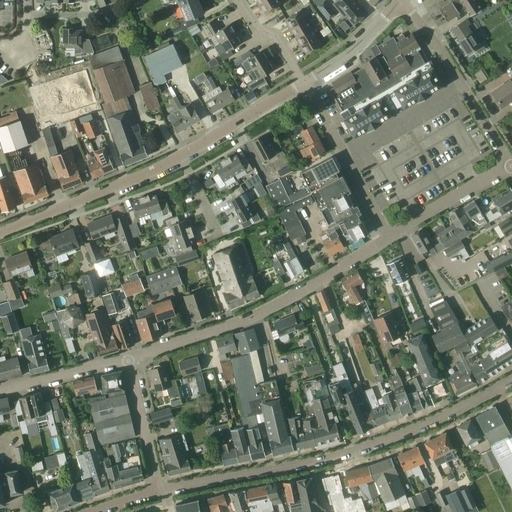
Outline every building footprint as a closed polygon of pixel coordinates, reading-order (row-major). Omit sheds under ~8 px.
[(191,18),(203,13),(197,0),(196,0),(181,6),(185,17),(177,20),(180,26),(172,29),(174,34),(187,29),(187,28),(194,25),(191,18)] [(277,0),(268,0),(261,5),(266,14),(281,5),(277,0)] [(322,0),(316,4),(318,6),(317,7),(328,21),(336,14),(325,0),(323,1),(322,0)] [(354,25),(366,15),(358,6),(360,5),(355,0),(335,0),(337,2),(334,5),(344,17),(346,16),(354,25)] [(465,10),(476,2),(477,2),(475,0),(457,0),(453,3),(452,2),(439,10),(447,22),(460,14),(459,12),(465,8),(465,10)] [(477,2),(476,2),(465,10),(470,17),(481,9),(477,2)] [(3,5),(3,24),(12,25),(13,5),(3,5)] [(292,28),(306,20),(301,11),(286,19),(292,28)] [(471,24),(467,18),(451,29),(459,40),(458,41),(468,54),(475,49),(478,53),(485,49),(482,44),(480,46),(471,32),(468,26),(471,24)] [(215,45),(220,42),(220,43),(237,33),(231,24),(220,31),(214,20),(201,27),(208,38),(210,37),(215,45)] [(306,20),(292,28),(297,37),(311,28),(306,20)] [(327,26),(320,32),(324,37),(331,32),(327,26)] [(63,28),(63,44),(63,49),(75,49),(75,54),(83,54),(83,53),(95,53),(90,39),(83,39),(83,30),(75,30),(75,28),(63,28)] [(311,28),(297,37),(302,46),(316,37),(311,28)] [(233,55),(230,50),(242,42),(237,33),(220,43),(225,52),(219,55),(222,61),(233,55)] [(334,88),(328,92),(344,119),(341,121),(340,121),(347,133),(348,133),(350,131),(352,135),(440,83),(412,34),(397,43),(393,37),(378,46),(381,52),(394,75),(376,86),(364,67),(353,74),(351,72),(332,83),(334,88)] [(316,37),(302,46),(307,55),(322,46),(316,37)] [(173,43),(144,56),(144,57),(153,78),(154,79),(152,80),(155,87),(167,82),(164,75),(183,66),(181,61),(173,44),(173,43)] [(248,51),(233,60),(236,66),(242,63),(247,73),(249,72),(270,60),(264,50),(251,57),(248,51)] [(381,52),(362,64),(364,67),(376,86),(394,75),(381,52)] [(254,81),(247,85),(251,91),(267,82),(263,76),(275,69),(270,60),(249,72),(254,81)] [(123,61),(94,71),(106,103),(127,96),(135,93),(123,61)] [(486,78),(481,71),(476,75),(480,82),(486,78)] [(204,81),(204,80),(206,78),(204,73),(196,78),(194,79),(197,84),(204,81)] [(204,80),(207,86),(210,84),(211,85),(214,83),(211,76),(206,78),(204,80)] [(511,83),(510,80),(504,84),(505,86),(493,94),(502,107),(511,100),(511,83)] [(139,86),(148,111),(160,107),(151,82),(139,86)] [(210,84),(207,86),(208,87),(210,91),(210,92),(214,90),(217,88),(217,87),(214,83),(211,85),(210,84)] [(64,115),(64,114),(75,111),(67,86),(56,90),(56,89),(47,92),(47,93),(36,96),(43,121),(55,117),(55,118),(64,115)] [(217,88),(214,90),(223,107),(224,106),(235,100),(229,89),(222,92),(219,87),(217,88)] [(210,92),(202,97),(212,113),(214,115),(220,112),(218,110),(223,107),(214,90),(210,92)] [(176,97),(170,100),(173,106),(179,102),(176,97)] [(179,102),(173,106),(176,112),(179,110),(182,108),(179,103),(179,102)] [(182,108),(179,110),(183,115),(189,126),(201,119),(195,108),(191,103),(182,108)] [(148,146),(144,147),(139,132),(134,134),(131,127),(138,125),(132,110),(107,119),(124,165),(148,157),(147,155),(151,153),(152,152),(150,147),(148,146)] [(176,112),(168,116),(171,122),(177,133),(189,126),(183,115),(179,110),(176,112)] [(84,130),(79,118),(70,121),(74,130),(73,131),(74,134),(84,130)] [(19,119),(0,125),(0,137),(5,152),(27,145),(27,144),(19,119)] [(102,133),(96,119),(82,124),(88,139),(102,133)] [(300,122),(289,128),(292,134),(303,129),(300,122)] [(309,145),(301,150),(304,157),(311,153),(313,158),(314,158),(318,156),(325,152),(319,140),(312,127),(302,132),(309,145)] [(50,128),(42,130),(51,157),(63,189),(82,182),(73,159),(75,158),(71,149),(58,154),(50,128)] [(251,142),(262,162),(276,154),(265,135),(251,142)] [(107,152),(106,153),(104,147),(94,151),(96,157),(97,156),(104,174),(114,170),(107,152)] [(246,158),(240,161),(237,155),(230,159),(229,157),(225,159),(234,175),(245,169),(247,172),(252,169),(246,158)] [(97,156),(96,157),(86,161),(93,178),(104,174),(97,156)] [(321,181),(324,186),(343,176),(343,175),(343,173),(342,172),(340,171),(333,156),(301,173),(308,187),(321,181)] [(225,185),(223,182),(234,175),(225,159),(220,162),(222,164),(215,168),(219,174),(213,177),(220,188),(225,185)] [(26,203),(49,194),(37,163),(14,172),(26,203)] [(261,181),(257,175),(252,178),(256,184),(261,181)] [(348,194),(352,192),(343,176),(324,186),(311,192),(321,211),(335,204),(333,200),(347,192),(348,194)] [(0,205),(2,212),(15,208),(5,177),(0,178),(0,205)] [(207,188),(214,184),(211,178),(203,182),(207,188)] [(280,179),(266,186),(273,202),(287,195),(280,179)] [(227,202),(231,208),(229,210),(232,214),(248,205),(241,194),(244,192),(241,186),(230,193),(233,199),(227,202)] [(489,222),(511,208),(511,191),(510,188),(492,199),(499,211),(493,214),(490,210),(484,214),(489,222)] [(361,211),(356,200),(355,197),(354,194),(352,192),(348,194),(347,192),(333,200),(335,204),(321,211),(328,224),(335,220),(337,224),(361,211)] [(164,199),(159,201),(157,195),(149,197),(148,195),(144,197),(150,214),(161,210),(162,214),(164,213),(166,218),(172,215),(171,211),(169,212),(164,199)] [(277,210),(291,203),(287,195),(273,202),(277,210)] [(305,233),(295,211),(313,202),(310,196),(278,211),(281,218),(279,219),(284,230),(286,229),(291,240),(305,233)] [(139,221),(138,218),(150,214),(144,197),(139,198),(140,200),(132,203),(135,209),(128,211),(132,224),(139,221)] [(474,201),(463,208),(465,212),(469,219),(471,217),(479,225),(480,226),(478,228),(487,223),(474,201)] [(241,223),(244,228),(249,226),(260,219),(257,213),(254,215),(248,205),(232,214),(234,218),(236,217),(240,224),(241,223)] [(474,231),(471,227),(468,221),(461,210),(459,207),(449,213),(456,224),(446,230),(443,225),(435,230),(427,234),(437,252),(445,248),(446,248),(460,239),(474,231)] [(363,223),(367,221),(361,211),(337,224),(335,220),(328,224),(328,225),(330,225),(331,228),(320,235),(331,254),(344,247),(340,241),(344,238),(346,240),(352,237),(354,241),(369,234),(363,223)] [(111,215),(88,224),(94,239),(116,230),(121,244),(115,247),(117,254),(136,247),(133,238),(131,232),(125,216),(112,221),(111,215)] [(511,215),(505,220),(498,225),(505,236),(511,232),(511,215)] [(173,238),(192,231),(191,226),(188,227),(186,220),(179,222),(177,216),(165,220),(167,227),(169,226),(173,237),(173,238)] [(139,229),(131,232),(133,238),(139,236),(140,235),(139,229)] [(422,253),(428,250),(432,256),(437,253),(422,229),(411,235),(422,253)] [(50,238),(57,256),(59,262),(67,259),(68,258),(66,252),(79,247),(73,230),(50,238)] [(192,231),(173,238),(173,237),(169,239),(178,266),(199,260),(196,249),(193,250),(191,245),(194,244),(192,237),(194,236),(192,231)] [(304,234),(295,238),(298,245),(307,240),(304,234)] [(460,239),(446,248),(443,250),(448,257),(465,247),(460,239)] [(84,243),(91,262),(92,261),(93,264),(100,261),(99,259),(100,258),(94,240),(84,243)] [(284,263),(292,277),(304,271),(296,256),(287,240),(282,243),(291,259),(284,263)] [(224,286),(227,294),(225,295),(231,309),(260,296),(252,275),(251,275),(241,245),(213,254),(220,272),(224,286)] [(150,258),(148,250),(141,252),(144,260),(150,258)] [(511,250),(484,264),(489,273),(493,270),(494,272),(495,272),(504,267),(511,262),(511,250)] [(32,268),(26,252),(5,260),(11,276),(26,270),(29,277),(34,275),(32,268)] [(99,277),(115,272),(110,259),(94,264),(99,277)] [(401,259),(387,265),(396,283),(410,278),(401,259)] [(279,260),(272,263),(272,264),(278,275),(279,276),(285,273),(279,260)] [(421,262),(414,265),(419,275),(426,271),(421,262)] [(176,266),(146,277),(152,295),(182,284),(176,266)] [(500,281),(509,276),(504,267),(495,272),(500,281)] [(102,293),(95,271),(80,276),(87,298),(102,293)] [(374,321),(373,320),(364,300),(357,287),(364,283),(357,271),(341,280),(348,292),(355,305),(366,325),(374,321)] [(145,290),(140,278),(139,279),(137,273),(129,277),(131,282),(122,286),(126,297),(145,290)] [(426,292),(434,288),(429,278),(422,281),(426,292)] [(24,305),(14,279),(3,283),(9,300),(13,310),(24,305)] [(47,288),(51,299),(63,295),(60,284),(47,288)] [(328,329),(338,325),(338,324),(339,324),(332,308),(325,289),(317,294),(328,322),(326,323),(328,329)] [(185,297),(193,320),(196,319),(197,322),(204,319),(203,316),(210,314),(203,291),(185,297)] [(85,302),(83,292),(75,294),(78,304),(85,302)] [(118,311),(112,293),(102,297),(108,314),(118,311)] [(152,305),(155,313),(158,321),(159,326),(165,324),(163,319),(176,315),(171,299),(152,305)] [(511,300),(511,299),(500,307),(509,322),(511,326),(511,300)] [(456,395),(476,384),(464,357),(463,353),(471,349),(458,324),(460,324),(446,300),(430,307),(441,331),(431,336),(439,353),(453,346),(460,362),(456,364),(459,371),(449,375),(451,379),(450,379),(456,395)] [(0,303),(0,316),(12,312),(8,301),(0,303)] [(57,319),(63,339),(74,336),(71,327),(72,326),(74,327),(83,320),(79,307),(67,307),(66,308),(55,312),(57,319)] [(119,349),(105,309),(86,315),(96,344),(100,356),(119,349)] [(54,311),(43,315),(45,322),(56,318),(54,311)] [(396,321),(392,312),(373,320),(374,321),(383,343),(401,335),(395,322),(396,321)] [(1,317),(6,334),(19,330),(13,313),(1,317)] [(158,321),(155,313),(136,320),(143,341),(143,342),(163,336),(159,326),(158,321)] [(294,315),(274,323),(280,340),(282,341),(284,342),(286,342),(288,341),(289,339),(289,337),(288,333),(297,329),(299,332),(306,329),(301,316),(296,319),(294,315)] [(475,352),(464,357),(476,384),(488,378),(484,371),(485,370),(489,376),(500,370),(511,362),(511,343),(511,342),(510,342),(502,328),(499,330),(490,316),(463,332),(475,352)] [(423,319),(417,322),(420,329),(426,327),(423,319)] [(53,331),(60,329),(57,320),(50,322),(53,331)] [(134,345),(126,320),(113,325),(121,349),(134,345)] [(338,325),(328,329),(331,335),(340,331),(338,325)] [(235,334),(242,353),(259,348),(253,328),(235,334)] [(361,342),(358,334),(352,336),(354,345),(353,345),(355,353),(363,350),(361,342)] [(409,346),(415,359),(421,375),(425,385),(441,379),(422,334),(407,340),(409,346)] [(28,363),(31,374),(49,369),(46,359),(40,335),(22,340),(28,363)] [(225,352),(237,349),(232,335),(216,341),(220,353),(218,354),(221,363),(227,360),(225,352)] [(311,340),(302,343),(304,349),(313,346),(311,340)] [(409,362),(415,359),(409,346),(403,349),(408,361),(409,362)] [(402,352),(391,355),(394,364),(405,360),(402,352)] [(230,358),(244,416),(244,417),(255,415),(263,413),(273,455),(294,450),(286,419),(281,399),(280,399),(276,379),(256,384),(249,354),(230,358)] [(0,357),(0,378),(1,380),(2,380),(23,376),(17,358),(6,361),(5,356),(0,357)] [(184,376),(201,371),(197,357),(180,363),(184,376)] [(412,379),(411,379),(416,391),(423,408),(433,404),(425,385),(421,375),(415,359),(409,362),(408,361),(405,363),(406,367),(410,365),(412,369),(409,371),(412,379)] [(222,371),(231,369),(229,361),(227,361),(227,360),(221,363),(220,363),(222,371)] [(341,362),(332,366),(336,377),(341,389),(342,388),(345,387),(347,392),(343,394),(346,402),(346,404),(358,433),(368,429),(353,390),(352,387),(351,388),(341,362)] [(377,362),(370,365),(375,377),(382,374),(377,362)] [(156,391),(166,388),(169,397),(178,394),(174,380),(169,381),(165,366),(161,367),(159,366),(155,367),(154,369),(150,370),(156,391)] [(320,366),(310,369),(312,375),(322,372),(320,366)] [(231,369),(222,371),(225,381),(234,378),(231,369)] [(121,371),(112,373),(102,375),(105,393),(124,390),(121,371)] [(194,374),(200,395),(207,393),(201,372),(194,374)] [(398,373),(388,378),(394,392),(392,392),(401,416),(413,412),(406,393),(403,387),(398,373)] [(94,377),(73,382),(76,395),(77,401),(84,400),(83,393),(97,390),(94,377)] [(423,408),(416,391),(411,379),(406,381),(410,391),(406,393),(413,412),(418,410),(423,408)] [(320,380),(303,385),(309,406),(312,406),(316,424),(313,425),(313,429),(311,430),(315,445),(322,443),(324,443),(340,439),(340,438),(342,436),(339,433),(336,424),(337,423),(338,422),(335,414),(334,413),(332,414),(328,396),(325,397),(320,380)] [(383,405),(389,421),(390,421),(390,420),(401,416),(392,392),(391,391),(386,393),(384,389),(386,389),(383,381),(377,383),(382,396),(381,396),(384,405),(383,405)] [(331,382),(328,384),(337,408),(340,406),(342,407),(343,407),(345,406),(345,404),(346,404),(346,402),(343,394),(341,389),(332,384),(331,382)] [(358,388),(353,390),(368,429),(377,426),(368,403),(365,405),(358,388)] [(372,389),(364,392),(366,397),(368,403),(377,426),(389,421),(383,405),(376,408),(374,403),(377,402),(372,389)] [(30,396),(35,416),(37,422),(47,420),(49,427),(55,426),(52,414),(46,415),(46,413),(41,393),(30,396)] [(89,398),(90,403),(100,446),(136,437),(125,394),(105,399),(104,396),(89,398)] [(24,419),(25,420),(19,422),(22,434),(28,432),(26,425),(37,422),(35,416),(30,396),(19,399),(24,419)] [(0,422),(3,421),(3,419),(2,413),(10,412),(8,399),(8,398),(0,399),(0,422)] [(301,416),(306,447),(315,445),(311,430),(313,429),(313,425),(316,424),(312,406),(309,406),(306,407),(305,407),(307,416),(303,418),(302,416),(301,416)] [(476,416),(487,437),(506,427),(495,406),(494,407),(492,407),(489,408),(489,410),(476,416)] [(170,407),(167,408),(150,413),(153,425),(173,418),(170,407)] [(62,409),(53,412),(56,423),(65,420),(62,409)] [(297,414),(297,417),(286,419),(294,450),(306,447),(301,416),(300,413),(297,414)] [(258,427),(255,415),(244,417),(244,416),(241,417),(243,427),(244,427),(252,459),(266,457),(258,427)] [(467,444),(469,443),(471,448),(479,444),(476,439),(479,438),(470,420),(468,421),(467,421),(464,422),(463,424),(457,427),(467,444)] [(238,462),(231,430),(230,430),(228,423),(215,426),(221,451),(224,465),(225,465),(226,466),(232,465),(233,463),(238,462)] [(231,430),(238,462),(252,459),(244,427),(243,427),(231,430)] [(492,448),(510,438),(508,436),(510,435),(506,427),(487,437),(491,445),(492,448)] [(90,449),(83,452),(84,454),(86,461),(85,461),(89,476),(88,477),(95,496),(110,490),(112,489),(105,460),(104,460),(96,431),(85,434),(90,449)] [(438,437),(435,438),(447,461),(457,456),(454,449),(446,433),(444,434),(443,433),(440,434),(440,436),(438,437)] [(511,433),(510,435),(508,436),(510,438),(492,448),(511,487),(511,433)] [(168,476),(192,470),(188,459),(186,450),(188,450),(183,434),(159,440),(168,476)] [(447,461),(435,438),(431,440),(430,439),(427,440),(427,442),(425,443),(433,459),(436,466),(447,461)] [(118,444),(112,445),(116,465),(117,464),(119,471),(123,486),(134,483),(130,468),(128,462),(122,464),(120,457),(121,456),(118,444)] [(127,458),(128,462),(130,468),(134,483),(145,480),(142,465),(141,465),(139,455),(137,445),(133,446),(135,456),(127,458)] [(418,475),(421,481),(424,479),(418,465),(425,462),(418,446),(416,447),(416,446),(412,448),(412,449),(407,451),(418,475)] [(25,458),(22,447),(15,448),(17,460),(25,458)] [(481,454),(488,471),(499,466),(491,449),(481,454)] [(57,455),(59,466),(67,464),(64,450),(56,452),(57,455)] [(415,477),(418,475),(407,451),(403,453),(403,452),(398,454),(399,455),(397,455),(404,471),(411,468),(415,477)] [(83,481),(73,484),(80,501),(95,496),(88,477),(89,476),(85,461),(86,461),(84,454),(77,456),(79,463),(82,473),(80,474),(83,481)] [(49,469),(59,466),(57,455),(46,457),(49,469)] [(369,466),(368,466),(374,481),(375,481),(380,494),(381,494),(385,503),(397,498),(400,505),(408,502),(405,495),(397,475),(398,474),(392,458),(392,457),(390,458),(386,459),(385,460),(383,460),(383,461),(378,462),(377,463),(374,464),(373,464),(370,466),(369,466)] [(110,459),(105,460),(112,489),(123,486),(119,471),(117,464),(116,465),(111,466),(110,459)] [(31,463),(33,471),(44,468),(42,461),(31,463)] [(347,472),(346,472),(346,473),(350,486),(356,484),(358,484),(359,487),(364,500),(379,495),(379,494),(374,481),(368,466),(356,469),(353,470),(347,471),(347,472)] [(6,473),(0,474),(0,480),(3,494),(10,493),(11,495),(22,493),(17,470),(6,473)] [(355,511),(366,511),(362,497),(353,500),(352,496),(345,498),(342,489),(343,489),(339,473),(338,473),(338,474),(322,478),(321,478),(326,494),(327,494),(330,505),(332,504),(334,511),(354,511),(355,511)] [(297,481),(300,502),(301,506),(302,511),(319,511),(317,502),(317,501),(316,497),(316,496),(315,496),(312,479),(312,478),(310,478),(299,481),(299,480),(297,481)] [(290,511),(302,511),(301,506),(300,502),(297,481),(295,481),(294,481),(292,481),(291,482),(284,484),(288,501),(290,511)] [(72,484),(49,494),(56,511),(80,501),(73,484),(72,484)] [(274,484),(266,486),(270,501),(271,501),(272,505),(277,504),(279,511),(284,510),(282,503),(279,498),(276,489),(278,489),(277,484),(276,484),(274,484)] [(249,489),(245,490),(250,511),(265,511),(273,510),(272,505),(271,501),(270,501),(266,486),(258,488),(255,488),(251,489),(249,489)] [(467,488),(460,491),(468,507),(475,504),(467,488)] [(452,492),(445,496),(452,511),(464,511),(469,510),(468,507),(460,491),(459,489),(453,493),(452,492)] [(229,495),(224,496),(228,511),(230,511),(234,511),(250,511),(245,490),(243,490),(244,491),(238,492),(238,491),(238,492),(236,492),(235,492),(230,493),(228,493),(229,495)] [(425,491),(415,495),(420,506),(430,502),(425,491)] [(443,491),(436,494),(441,506),(448,503),(443,491)] [(214,498),(207,499),(210,511),(228,511),(224,496),(223,495),(217,497),(214,498)] [(413,495),(407,498),(411,507),(409,508),(410,511),(411,511),(412,511),(413,511),(419,510),(413,495)] [(185,503),(175,506),(176,511),(200,511),(198,500),(188,503),(186,503),(185,503)]
